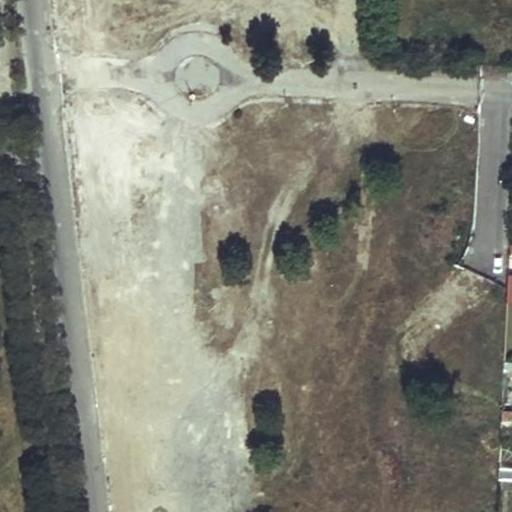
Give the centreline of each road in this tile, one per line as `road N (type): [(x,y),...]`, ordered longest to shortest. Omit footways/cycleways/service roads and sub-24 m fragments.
road 1 (residential): [(91,511),(34,0)]
road 2 (unknown): [(484,268),(410,348),(397,381),(389,511)]
road 3 (residential): [(497,95),(484,268)]
